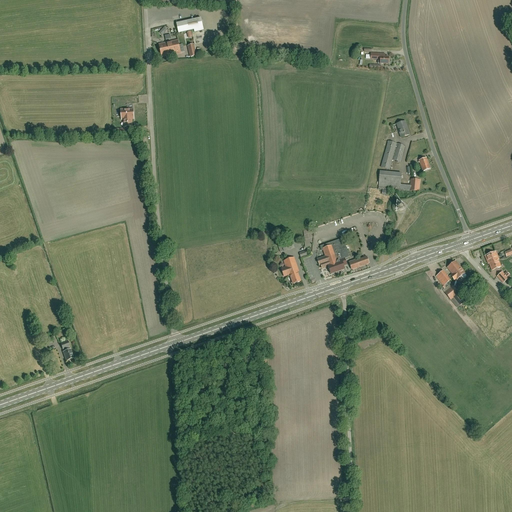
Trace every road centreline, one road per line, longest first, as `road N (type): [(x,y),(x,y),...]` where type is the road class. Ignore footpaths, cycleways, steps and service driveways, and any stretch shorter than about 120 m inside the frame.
road 1 (unclassified): [(175,342),(145,0)]
road 2 (unclassified): [(469,240),(408,56),(406,0)]
road 3 (unclassified): [(352,511),(341,287)]
road 4 (primary): [(0,404),(175,342)]
road 5 (primary): [(175,342),(341,287)]
road 6 (primary): [(341,287),(459,243)]
